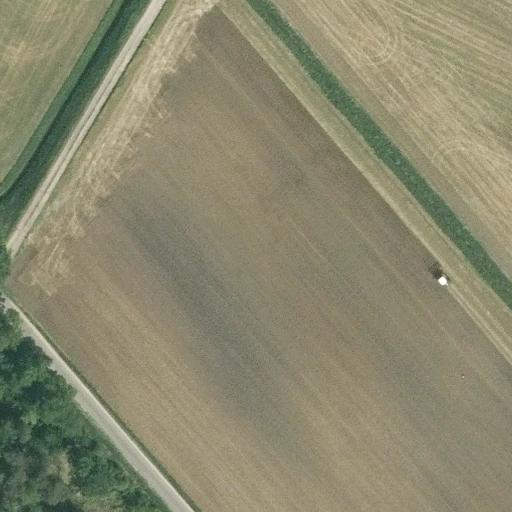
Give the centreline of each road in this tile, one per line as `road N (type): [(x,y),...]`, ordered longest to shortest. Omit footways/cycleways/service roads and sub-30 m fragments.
road 1 (track): [(0,261),(158,0)]
road 2 (unclassified): [(0,284),(197,511)]
